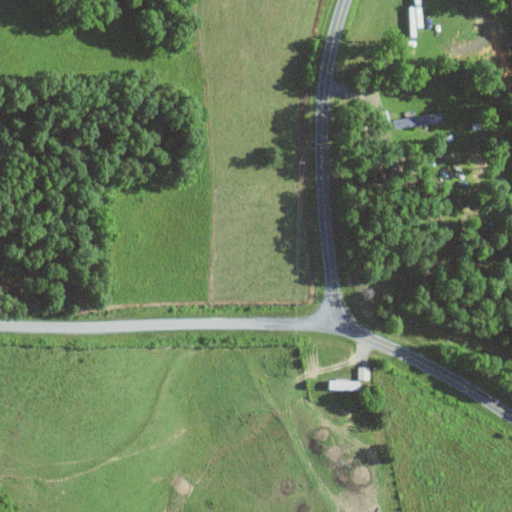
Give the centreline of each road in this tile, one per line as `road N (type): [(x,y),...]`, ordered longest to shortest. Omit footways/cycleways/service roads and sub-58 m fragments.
road 1 (residential): [(511,418),(341,318),(0,326)]
road 2 (residential): [(342,0),(319,135),(341,318)]
